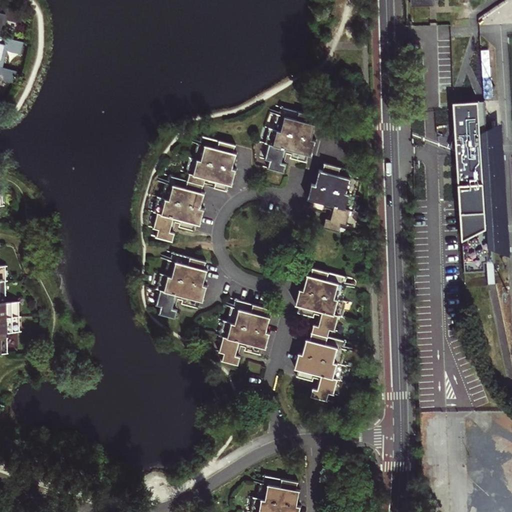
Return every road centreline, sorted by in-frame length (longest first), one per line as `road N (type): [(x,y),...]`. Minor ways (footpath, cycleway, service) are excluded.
road 1 (tertiary): [(400,433),(385,0)]
road 2 (residential): [(280,444),(268,392),(286,300),(231,271),(217,238),(223,215),(247,195),(293,201)]
road 3 (residential): [(143,511),(179,501),(280,444)]
